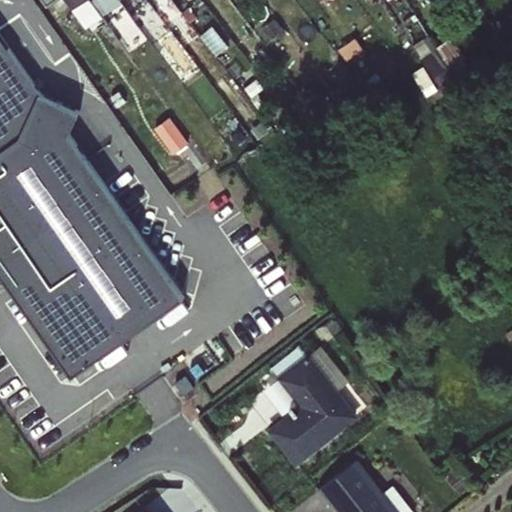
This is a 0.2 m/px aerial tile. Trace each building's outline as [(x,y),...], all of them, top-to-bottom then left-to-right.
[(92,0),(42,0),(46,5),(54,0),(65,0),(84,28),(102,16),(92,0)] [(0,273),(9,287),(65,255),(85,244),(129,218),(0,34),(0,273)] [(158,124),(178,151),(193,140),(173,113),(158,124)] [(308,351),(275,376),(297,405),(265,429),(296,466),(359,415),(308,351)] [(339,511),(399,511),(357,457),(317,489),(330,506),(333,504),(339,511)]
